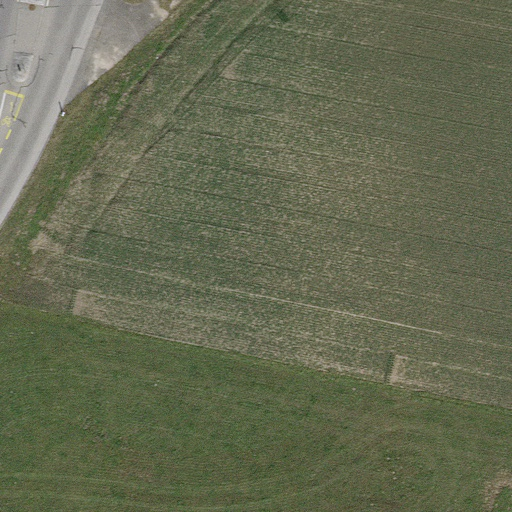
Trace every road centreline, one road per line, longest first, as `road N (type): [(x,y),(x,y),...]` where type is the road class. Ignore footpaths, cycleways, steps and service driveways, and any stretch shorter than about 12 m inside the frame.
road 1 (track): [(172,0),(9,123)]
road 2 (tertiary): [(0,146),(37,0)]
